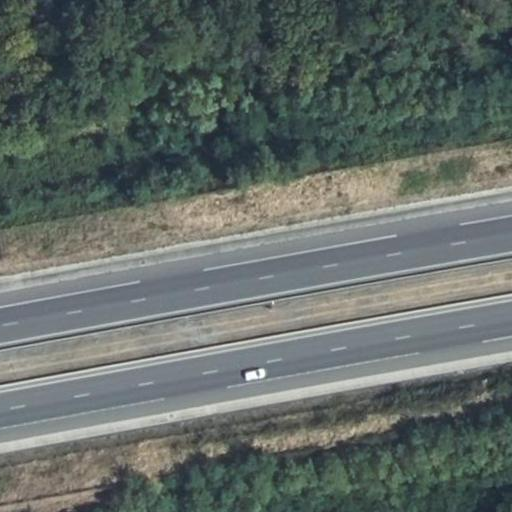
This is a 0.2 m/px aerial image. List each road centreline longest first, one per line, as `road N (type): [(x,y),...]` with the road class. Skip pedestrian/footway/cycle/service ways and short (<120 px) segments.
road 1 (motorway): [(0,420),(511,328)]
road 2 (motorway): [(511,233),(0,324)]
